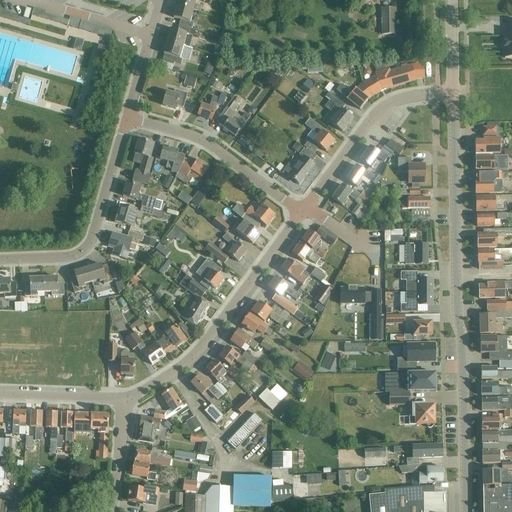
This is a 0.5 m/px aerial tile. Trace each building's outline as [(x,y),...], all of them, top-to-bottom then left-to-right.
[(178,0),(177,6),(193,11),(195,11),(199,12),(201,6),(195,5),(196,0),(201,0),(205,1),(205,0),(206,0),(212,1),(212,0),(178,0)] [(177,6),(173,19),(180,21),(178,26),(191,30),(192,23),(190,23),(193,11),(195,11),(193,11),(177,6)] [(46,12),(34,8),(31,16),(79,30),(109,38),(112,30),(81,21),(70,18),(69,21),(45,14),(46,12)] [(0,18),(29,26),(30,21),(12,16),(12,13),(0,9),(0,18)] [(396,9),(381,9),(382,35),(396,35),(396,9)] [(170,30),(167,42),(183,47),(189,48),(192,36),(189,35),(191,30),(178,26),(177,32),(170,30)] [(81,52),(84,41),(76,39),(73,50),(81,52)] [(164,54),(162,60),(175,64),(180,65),(182,59),(190,61),(193,50),(189,48),(183,47),(167,42),(163,54),(164,54)] [(104,58),(107,48),(99,46),(96,56),(104,58)] [(366,89),(360,94),(368,100),(371,97),(371,98),(381,92),(386,90),(385,90),(390,88),(416,81),(415,79),(424,79),(424,63),(415,64),(415,66),(412,66),(390,72),(389,70),(385,72),(376,74),(377,76),(363,84),(366,89)] [(322,66),(307,66),(307,74),(322,73),(322,66)] [(194,86),(196,79),(187,77),(185,84),(194,86)] [(308,81),(302,89),(307,93),(314,85),(308,81)] [(329,93),(333,86),(329,84),(325,90),(329,93)] [(339,88),(337,91),(360,110),(368,100),(360,94),(366,89),(363,84),(356,90),(355,90),(352,94),(346,88),(342,85),(339,88)] [(167,92),(163,106),(176,110),(177,107),(183,109),(187,94),(175,91),(174,94),(167,92)] [(300,91),(294,99),(300,104),(306,96),(300,91)] [(202,105),(198,116),(212,121),(216,110),(218,104),(223,106),(227,95),(221,93),(219,99),(213,97),(209,108),(202,105)] [(353,120),(343,112),(346,107),(330,94),(326,98),(330,102),(326,108),(330,112),(336,117),(331,123),(342,132),(353,120)] [(226,107),(219,117),(222,120),(221,120),(226,124),(222,128),(235,137),(250,117),(245,114),(242,118),(234,113),(239,106),(234,103),(229,110),(226,107)] [(310,119),(305,125),(311,130),(318,136),(313,142),(326,153),(335,142),(328,137),(329,134),(316,124),(310,119)] [(475,141),(475,155),(500,154),(500,128),(483,128),(483,141),(475,141)] [(391,139),(387,146),(400,156),(405,149),(391,139)] [(139,140),(135,155),(145,158),(141,172),(136,171),(133,181),(148,186),(151,175),(148,174),(153,159),(150,158),(154,144),(139,140)] [(308,143),(304,147),(307,149),(313,155),(317,150),(308,142),(308,143)] [(297,144),(292,150),(299,156),(304,150),(297,144)] [(385,163),(389,157),(381,151),(381,152),(371,145),(360,160),(372,169),(377,162),(377,160),(378,158),(385,163)] [(177,176),(185,158),(186,157),(178,154),(179,152),(164,147),(160,159),(168,162),(166,167),(172,169),(171,172),(177,174),(177,176)] [(316,157),(315,156),(307,149),(301,157),(303,158),(294,169),(294,168),(293,169),(288,166),(282,174),(287,178),(289,176),(296,182),(296,183),(300,186),(305,180),(304,179),(314,167),(311,164),(316,157)] [(476,163),(474,164),(474,168),(476,169),(476,171),(494,170),(507,170),(507,157),(500,157),(494,157),(476,157),(476,163)] [(185,158),(177,176),(176,178),(187,186),(192,178),(200,183),(210,168),(198,160),(194,166),(185,159),(185,158)] [(425,183),(425,165),(411,165),(411,158),(398,158),(398,173),(409,172),(409,183),(425,183)] [(356,166),(346,180),(356,187),(361,180),(364,176),(370,181),(371,181),(375,176),(367,171),(366,173),(356,166)] [(382,177),(377,173),(371,181),(376,185),(377,186),(382,177)] [(499,189),(499,181),(500,181),(502,181),(502,174),(500,174),(476,174),(476,194),(496,194),(502,194),(502,189),(499,189)] [(168,189),(173,179),(168,176),(162,186),(168,189)] [(141,188),(127,184),(123,197),(137,201),(143,202),(142,206),(161,212),(163,202),(156,200),(138,195),(141,188)] [(359,198),(361,195),(353,190),(352,192),(342,185),(332,199),(342,206),(349,196),(357,201),(356,202),(358,204),(351,213),(356,217),(361,221),(368,211),(367,211),(369,206),(369,205),(364,202),(359,198)] [(201,188),(196,195),(202,200),(207,193),(201,188)] [(364,191),(359,198),(369,205),(374,199),(364,191)] [(511,195),(511,196),(476,197),(477,211),(505,211),(505,204),(511,203),(511,195)] [(408,198),(408,203),(402,203),(402,209),(430,208),(430,198),(408,198)] [(233,211),(233,212),(244,222),(249,225),(257,232),(263,224),(266,227),(275,216),(262,207),(257,213),(250,207),(247,212),(238,205),(235,209),(233,211)] [(121,207),(116,222),(133,227),(135,218),(141,220),(143,214),(153,217),(162,219),(164,213),(142,207),(141,213),(121,207)] [(511,213),(506,214),(477,215),(477,226),(494,226),(494,220),(507,219),(507,221),(511,220),(511,213)] [(217,218),(213,224),(226,234),(230,228),(217,218)] [(249,225),(244,222),(241,226),(237,223),(232,229),(253,245),(260,235),(257,232),(249,225)] [(333,245),(338,238),(321,226),(316,233),(333,245)] [(497,248),(496,235),(498,235),(498,236),(506,236),(506,235),(511,235),(511,229),(483,229),(483,234),(477,234),(478,248),(497,248)] [(403,231),(384,230),(384,237),(384,242),(385,242),(390,242),(390,238),(390,237),(395,237),(403,237),(403,234),(403,231)] [(323,259),(326,254),(321,250),(321,249),(316,245),(320,239),(309,231),(301,241),(312,250),(311,251),(323,259)] [(113,234),(110,245),(116,247),(113,256),(127,260),(130,251),(136,253),(139,242),(143,243),(145,237),(130,233),(128,239),(113,234)] [(237,244),(226,235),(223,239),(225,240),(230,245),(225,252),(238,262),(247,252),(237,244)] [(154,247),(156,241),(147,238),(145,244),(154,247)] [(229,260),(209,244),(205,249),(225,266),(229,260)] [(316,264),(320,259),(300,244),(292,254),(303,262),(306,258),(316,264)] [(406,245),(406,254),(406,265),(416,265),(428,265),(428,256),(428,245),(425,245),(406,245)] [(160,246),(156,251),(160,254),(164,249),(160,246)] [(494,260),(494,255),(511,254),(511,249),(478,250),(478,252),(476,253),(476,257),(478,258),(478,263),(479,263),(479,270),(502,269),(502,261),(497,261),(497,260),(494,260)] [(165,258),(156,270),(161,274),(171,263),(165,258)] [(207,260),(196,274),(203,280),(200,284),(208,291),(212,286),(216,290),(224,281),(218,276),(219,274),(221,271),(207,260)] [(288,260),(280,270),(302,286),(306,280),(309,275),(300,268),(288,260)] [(101,265),(88,269),(92,282),(99,280),(100,283),(104,282),(104,285),(112,283),(108,269),(107,265),(102,267),(101,265)] [(187,267),(183,273),(190,278),(194,273),(187,267)] [(321,282),(326,276),(315,268),(310,275),(321,282)] [(75,275),(70,277),(71,280),(75,294),(82,291),(81,288),(85,287),(85,285),(92,282),(88,269),(74,273),(75,275)] [(402,273),(401,273),(401,277),(401,280),(407,280),(407,292),(433,292),(433,280),(425,280),(417,280),(417,279),(417,273),(410,273),(402,273)] [(186,276),(179,286),(188,293),(188,292),(197,299),(194,304),(191,303),(182,318),(196,327),(209,305),(200,300),(202,298),(206,292),(189,278),(186,276)] [(136,277),(131,282),(135,286),(140,281),(136,277)] [(296,300),(300,294),(276,277),(268,288),(281,298),(285,292),(296,300)] [(58,278),(44,279),(44,292),(51,292),(51,296),(64,296),(64,284),(58,284),(58,278)] [(30,285),(24,285),(25,297),(37,297),(37,292),(44,292),(44,279),(30,279),(30,285)] [(10,280),(0,280),(0,294),(4,294),(4,298),(17,298),(16,286),(11,286),(10,280)] [(122,282),(115,284),(119,295),(125,288),(122,282)] [(478,296),(479,297),(479,299),(503,299),(503,290),(511,289),(511,282),(487,283),(487,286),(479,286),(479,292),(478,293),(477,293),(478,296)] [(328,300),(332,291),(329,289),(325,286),(318,297),(315,300),(316,301),(322,305),(325,307),(328,300)] [(349,289),(341,289),(340,305),(353,305),(364,305),(364,303),(372,303),(372,305),(374,305),(380,305),(380,304),(380,296),(380,291),(376,291),(373,291),(372,291),(372,292),(372,293),(369,293),(364,293),(364,289),(356,289),(356,288),(353,288),(349,288),(349,289)] [(407,293),(400,293),(400,305),(401,305),(401,306),(401,309),(401,312),(411,312),(417,312),(417,308),(417,306),(426,306),(433,306),(433,297),(433,292),(407,292),(407,293)] [(291,305),(285,300),(284,301),(283,303),(280,306),(287,311),(293,316),(296,312),(298,310),(291,305)] [(487,302),(487,311),(506,310),(505,302),(487,302)] [(281,327),(290,315),(284,311),(283,312),(274,306),(271,311),(259,303),(251,314),(264,323),(270,315),(272,317),(270,319),(281,327)] [(323,307),(318,303),(315,308),(320,312),(323,307)] [(487,316),(480,316),(480,334),(503,334),(503,323),(495,323),(495,319),(506,319),(511,318),(511,309),(506,310),(487,311),(487,316)] [(294,315),(300,320),(304,315),(298,311),(294,315)] [(248,315),(241,326),(253,335),(256,331),(260,334),(263,335),(264,333),(269,336),(273,331),(248,315)] [(405,315),(386,316),(386,325),(405,324),(405,315)] [(139,320),(129,327),(132,330),(136,327),(141,334),(146,330),(139,320)] [(361,342),(362,327),(336,326),(336,321),(328,320),(327,340),(361,342)] [(396,335),(391,335),(391,340),(396,340),(404,340),(413,340),(413,341),(421,341),(421,337),(432,336),(432,322),(413,322),(413,335),(404,335),(396,335)] [(155,330),(150,323),(146,326),(151,333),(155,330)] [(25,327),(16,327),(16,339),(25,339),(25,327)] [(161,349),(164,355),(176,347),(176,348),(186,341),(176,327),(166,334),(168,336),(157,344),(161,349)] [(306,337),(312,332),(308,327),(302,331),(306,337)] [(63,329),(62,340),(74,340),(74,329),(63,329)] [(254,350),(257,345),(238,331),(230,342),(241,350),(245,344),(254,350)] [(104,345),(104,332),(92,332),(92,345),(104,345)] [(479,339),(478,340),(478,344),(479,344),(480,345),(480,353),(507,353),(507,336),(480,337),(480,338),(479,339)] [(161,349),(157,344),(147,350),(138,337),(133,340),(130,337),(125,340),(128,344),(133,350),(138,347),(143,354),(143,353),(152,365),(165,356),(164,355),(161,349)] [(128,344),(125,340),(124,339),(120,342),(124,347),(128,344)] [(375,339),(375,349),(384,349),(383,339),(375,339)] [(278,349),(275,348),(264,340),(259,346),(274,355),(278,349)] [(402,350),(403,342),(391,341),(390,349),(402,350)] [(290,343),(287,347),(296,354),(299,350),(290,343)] [(109,346),(108,362),(116,362),(116,354),(117,345),(109,344),(109,346)] [(352,344),(344,344),(344,352),(352,352),(352,344)] [(398,359),(397,359),(397,364),(397,367),(397,372),(405,372),(416,372),(416,367),(416,363),(420,363),(429,363),(435,363),(435,353),(435,344),(424,344),(407,344),(407,345),(407,354),(407,359),(402,359),(398,359)] [(253,366),(241,357),(227,347),(218,359),(229,366),(233,360),(242,367),(241,368),(251,375),(256,368),(253,366)] [(121,361),(121,375),(126,376),(126,378),(133,379),(133,376),(134,376),(135,354),(129,354),(125,350),(121,354),(121,361)] [(245,351),(241,357),(253,366),(257,360),(245,351)] [(0,373),(8,374),(9,355),(0,354),(0,373)] [(19,375),(19,355),(9,355),(8,374),(19,375)] [(29,375),(30,355),(19,355),(19,375),(29,375)] [(40,375),(41,356),(30,355),(29,375),(40,375)] [(51,376),(51,356),(41,356),(40,375),(51,376)] [(61,376),(62,356),(51,356),(51,376),(61,376)] [(72,376),(73,357),(62,356),(61,376),(72,376)] [(83,377),(83,357),(73,357),(72,376),(83,377)] [(93,377),(94,358),(83,357),(83,377),(93,377)] [(105,377),(105,358),(94,358),(93,377),(105,377)] [(511,360),(499,361),(499,368),(511,368),(511,360)] [(210,366),(206,370),(218,383),(214,388),(222,397),(227,393),(220,385),(225,381),(222,378),(226,374),(223,370),(215,361),(214,362),(212,361),(209,364),(210,366)] [(299,361),(293,369),(308,381),(314,372),(299,361)] [(497,367),(480,367),(481,380),(511,379),(511,372),(497,372),(497,367)] [(231,368),(226,373),(235,381),(239,377),(231,368)] [(375,393),(374,393),(374,396),(384,396),(385,399),(389,399),(389,405),(410,405),(410,392),(424,392),(436,392),(436,385),(438,385),(438,383),(438,380),(436,380),(436,374),(435,374),(418,374),(385,374),(385,385),(385,393),(375,393)] [(222,397),(214,388),(205,379),(203,381),(199,376),(191,384),(202,396),(207,391),(217,402),(222,397)] [(498,382),(481,383),(481,396),(497,396),(503,396),(505,395),(511,395),(511,387),(498,388),(498,382)] [(270,392),(267,389),(258,398),(272,411),(280,402),(287,395),(277,385),(270,392)] [(183,407),(172,389),(162,395),(163,396),(161,397),(164,404),(167,403),(173,413),(178,410),(179,411),(180,412),(182,415),(189,410),(186,405),(183,407)] [(234,409),(241,416),(253,403),(247,397),(234,409)] [(497,399),(481,399),(481,411),(504,411),(511,410),(511,404),(511,405),(511,398),(497,398),(497,399)] [(216,425),(223,418),(211,405),(204,412),(216,425)] [(433,412),(434,406),(423,406),(423,405),(413,405),(413,417),(410,417),(410,426),(434,426),(434,412),(433,412)] [(165,419),(166,412),(154,410),(153,418),(165,419)] [(19,435),(25,435),(26,412),(13,412),(12,435),(19,435)] [(31,412),(30,428),(36,428),(36,433),(36,441),(41,441),(41,440),(42,413),(31,412)] [(56,448),(56,436),(57,413),(46,413),(46,429),(51,429),(50,448),(56,448)] [(61,413),(61,429),(66,429),(66,442),(69,442),(69,445),(65,445),(65,452),(66,452),(73,452),(74,443),(74,435),(72,434),(73,414),(61,413)] [(107,453),(109,415),(75,414),(74,434),(91,434),(91,430),(98,430),(98,434),(101,434),(101,439),(100,438),(99,452),(107,453)] [(235,451),(261,421),(253,414),(227,443),(235,451)] [(408,415),(396,415),(396,425),(408,425),(408,415)] [(482,432),(499,431),(499,423),(502,423),(502,415),(493,415),(493,418),(482,418),(482,424),(480,425),(480,429),(481,429),(482,430),(482,432)] [(159,431),(161,421),(141,418),(139,428),(145,429),(143,441),(152,443),(154,430),(159,431)] [(187,423),(193,432),(200,427),(195,418),(187,423)] [(168,421),(164,425),(169,430),(173,426),(168,421)] [(187,423),(183,426),(186,432),(193,432),(187,423)] [(511,431),(499,431),(482,432),(482,451),(506,451),(506,443),(498,443),(498,438),(511,437),(511,431)] [(189,441),(202,443),(203,436),(191,434),(189,441)] [(16,439),(5,439),(4,451),(16,451),(16,439)] [(211,444),(202,443),(200,453),(212,456),(213,450),(210,450),(211,444)] [(442,446),(405,447),(406,453),(410,453),(411,459),(407,459),(407,466),(417,465),(420,465),(420,458),(421,458),(442,458),(442,446)] [(364,451),(365,459),(385,458),(385,450),(364,451)] [(506,451),(482,451),(483,465),(499,464),(500,459),(505,459),(505,457),(511,457),(511,450),(506,451)] [(135,462),(149,465),(169,469),(171,461),(157,458),(158,454),(137,451),(137,453),(136,452),(135,457),(136,457),(135,462)] [(195,454),(175,451),(174,457),(194,461),(195,454)] [(291,453),(271,454),(271,469),(292,469),(291,453)] [(149,465),(135,462),(134,463),(132,476),(147,478),(147,480),(156,482),(158,475),(148,473),(149,465)] [(407,466),(398,467),(402,474),(403,474),(411,474),(412,488),(419,488),(419,484),(443,483),(443,468),(426,468),(426,471),(422,471),(422,465),(420,465),(417,465),(407,466)] [(213,469),(200,467),(199,473),(211,475),(213,469)] [(501,471),(482,471),(483,487),(511,486),(511,475),(507,476),(507,470),(501,470),(501,471)] [(271,478),(233,477),(233,488),(233,507),(270,508),(271,478)] [(183,482),(183,491),(196,492),(196,483),(183,482)] [(272,487),(273,503),(293,501),(292,485),(272,487)] [(511,511),(511,486),(483,487),(483,511),(511,511)] [(130,487),(128,500),(143,503),(144,504),(144,505),(153,506),(153,503),(154,497),(157,497),(158,494),(158,489),(145,487),(144,490),(130,487)] [(205,496),(205,511),(232,511),(233,507),(233,488),(206,487),(206,489),(205,496)] [(445,511),(445,493),(434,494),(433,487),(419,488),(412,488),(409,488),(384,491),(385,494),(369,496),(368,496),(370,505),(370,511),(445,511)] [(77,494),(75,504),(85,506),(86,496),(77,494)] [(184,511),(205,511),(205,496),(197,496),(185,495),(184,511)] [(24,511),(26,500),(23,499),(18,498),(15,498),(13,510),(22,511),(24,511)] [(327,499),(319,500),(320,511),(322,511),(328,511),(328,509),(327,499)] [(334,499),(327,499),(328,509),(335,508),(334,499)] [(0,511),(6,511),(8,502),(0,501),(0,502),(0,511)]
